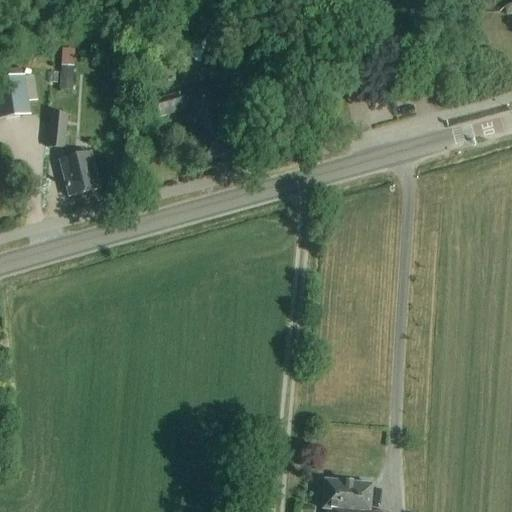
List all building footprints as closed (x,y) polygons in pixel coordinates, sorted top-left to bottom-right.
[(163,21),(169,45),(192,39),(186,15),(163,21)] [(62,49),(61,66),(74,66),(75,50),(62,49)] [(74,66),(61,66),(60,80),(73,81),(74,66)] [(32,77),(24,78),(27,98),(28,104),(36,103),(32,77)] [(27,98),(24,78),(0,81),(0,121),(30,117),(28,104),(27,98)] [(234,153),(228,132),(231,131),(219,87),(206,91),(205,88),(154,102),(159,118),(184,111),(192,141),(195,140),(201,162),(234,153)] [(47,149),(64,151),(67,117),(50,115),(47,149)] [(99,190),(90,154),(59,162),(69,198),(99,190)] [(369,511),(372,487),(325,482),(322,511),(329,511),(369,511)]
